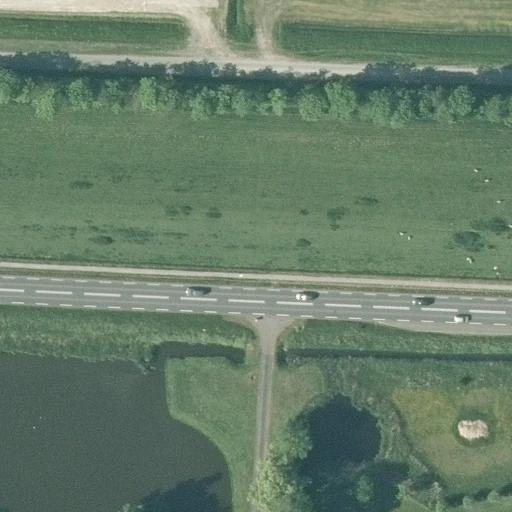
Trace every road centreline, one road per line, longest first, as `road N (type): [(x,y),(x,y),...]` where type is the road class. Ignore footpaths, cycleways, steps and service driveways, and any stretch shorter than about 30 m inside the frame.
road 1 (primary): [(511,312),(0,287)]
road 2 (unclassified): [(511,77),(0,60)]
